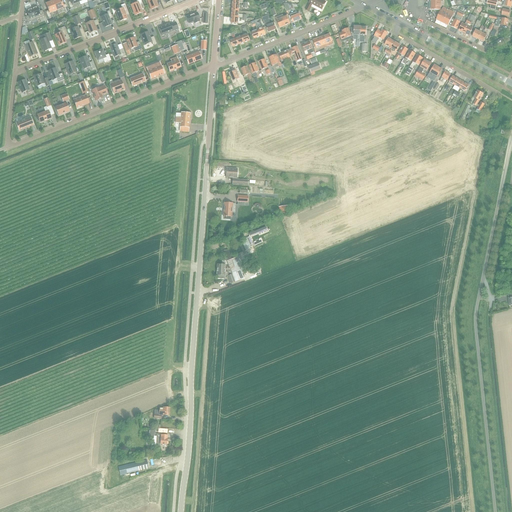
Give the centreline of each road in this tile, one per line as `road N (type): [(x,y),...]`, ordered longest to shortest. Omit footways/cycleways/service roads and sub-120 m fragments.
road 1 (tertiary): [(180,511),(213,65)]
road 2 (unclassified): [(494,511),(475,329),(511,136)]
road 3 (residential): [(7,147),(213,65)]
road 4 (residential): [(14,69),(199,0)]
road 5 (residential): [(213,65),(366,5)]
road 6 (residential): [(397,21),(392,31),(499,93)]
road 7 (secondary): [(511,83),(397,21)]
